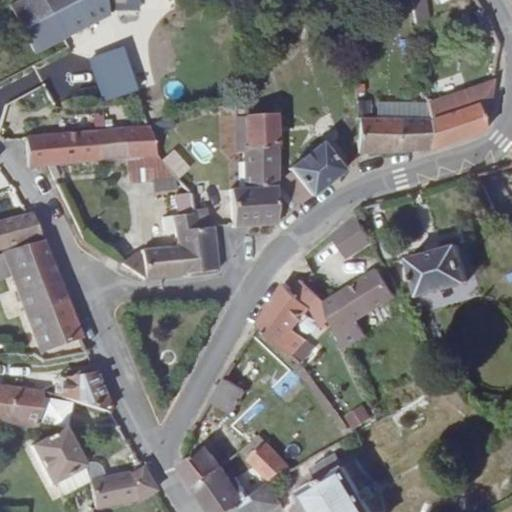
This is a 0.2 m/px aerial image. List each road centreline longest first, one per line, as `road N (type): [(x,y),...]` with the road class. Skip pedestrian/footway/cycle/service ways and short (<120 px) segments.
road 1 (residential): [(511,124),(505,139),(475,155),(393,175),(349,200),(280,255),(261,288)]
road 2 (residential): [(261,288),(157,465)]
road 3 (residential): [(83,292),(116,387),(157,465)]
road 4 (residential): [(261,288),(83,292)]
road 5 (residential): [(0,148),(39,202),(83,292)]
